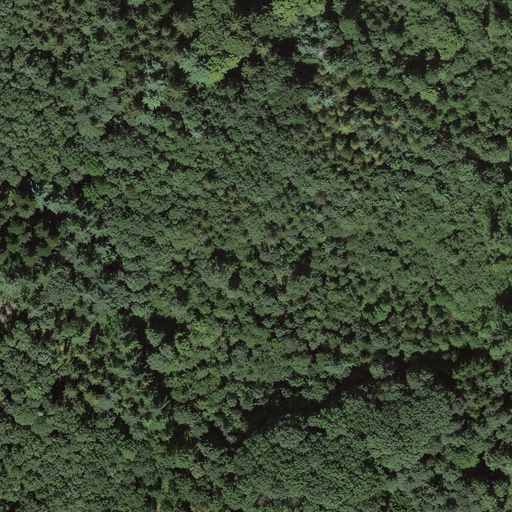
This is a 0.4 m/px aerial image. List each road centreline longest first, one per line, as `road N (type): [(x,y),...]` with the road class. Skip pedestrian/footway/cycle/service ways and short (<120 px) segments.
road 1 (track): [(243,511),(170,421),(150,379),(85,144),(7,0)]
road 2 (track): [(324,0),(346,46),(436,134),(511,172)]
